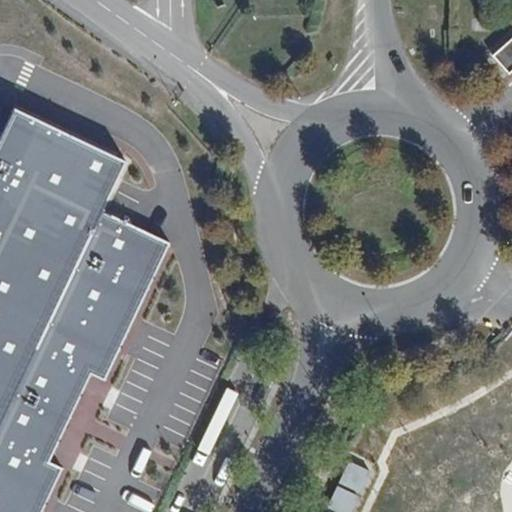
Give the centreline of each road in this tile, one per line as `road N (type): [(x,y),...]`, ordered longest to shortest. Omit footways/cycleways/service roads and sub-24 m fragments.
road 1 (unclassified): [(373,314),(417,305),(442,289),(474,235),(467,167),(446,137),(388,109)]
road 2 (unknown): [(173,511),(283,260)]
road 3 (unclassified): [(388,109),(341,114),(299,141),(279,171),(274,237),(302,285)]
road 4 (unclassified): [(211,80),(90,0)]
road 5 (unclassified): [(296,403),(245,511)]
